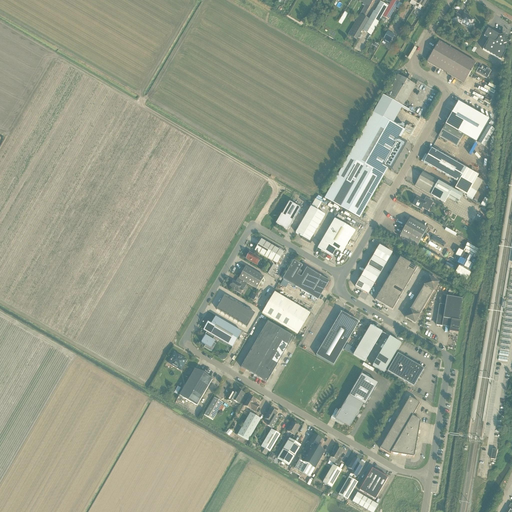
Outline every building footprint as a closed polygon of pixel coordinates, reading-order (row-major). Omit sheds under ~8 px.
[(366,4),(364,8),(368,11),(373,0),(367,0),(365,4),(366,4)] [(388,7),(383,17),(389,20),(400,2),(395,0),(392,0),(389,7),(388,7)] [(422,8),(426,0),(419,0),(415,7),(421,10),(422,8)] [(389,7),(384,4),(381,2),(375,11),(374,11),(369,20),(363,30),(371,36),(388,7),(389,7)] [(462,17),(456,14),(452,20),(461,25),(462,24),(472,29),(474,25),(472,23),(474,20),(468,17),(468,16),(464,13),(462,17)] [(360,14),(348,35),(357,40),(363,30),(369,20),(364,17),(360,14)] [(504,35),(500,36),(488,29),(484,36),(486,37),(485,38),(489,40),(483,50),(500,60),(504,53),(502,45),(506,44),(504,35)] [(390,43),(395,35),(388,31),(383,39),(390,43)] [(464,84),(476,63),(439,42),(427,62),(464,84)] [(485,72),(479,68),(476,73),(487,79),(491,71),(487,69),(485,72)] [(415,85),(404,79),(398,75),(385,97),(403,107),(415,85)] [(458,102),(445,125),(463,135),(476,142),(489,120),(458,102)] [(373,113),(353,148),(388,168),(391,170),(407,142),(401,138),(405,131),(373,113)] [(445,125),(439,136),(457,146),(463,135),(445,125)] [(383,177),(388,168),(353,148),(348,157),(369,169),(383,177)] [(478,176),(466,169),(432,149),(424,163),(459,183),(455,189),(467,196),(478,176)] [(346,211),(369,169),(348,157),(325,199),(346,211)] [(360,219),(383,177),(369,169),(346,211),(360,219)] [(463,196),(438,182),(423,173),(415,186),(431,195),(445,203),(448,198),(455,202),(456,200),(459,202),(463,196)] [(417,198),(415,201),(414,201),(413,203),(413,204),(413,205),(421,210),(422,208),(428,211),(433,202),(426,198),(424,202),(417,198)] [(322,203),(321,203),(315,199),(311,207),(296,233),(303,237),(302,239),(309,243),(311,243),(314,238),(312,237),(325,215),(317,211),(322,203)] [(282,215),(293,222),(301,209),(289,202),(282,215)] [(293,222),(282,215),(281,215),(276,224),(288,231),(293,222)] [(332,256),(332,255),(336,250),(342,253),(355,231),(335,219),(318,248),(332,256)] [(400,236),(417,246),(427,229),(410,219),(400,236)] [(448,229),(454,234),(456,231),(450,226),(448,229)] [(283,252),(262,240),(258,246),(257,245),(254,251),(277,264),(283,252)] [(386,263),(392,253),(379,245),(375,253),(373,252),(372,255),(386,263)] [(259,263),(260,260),(258,259),(258,258),(250,253),(246,259),(258,266),(260,264),(259,263)] [(380,274),(386,263),(372,255),(370,258),(372,259),(367,266),(380,274)] [(405,269),(409,263),(400,258),(396,264),(405,269)] [(296,287),(301,278),(297,275),(302,266),(294,261),(283,280),(296,287)] [(414,274),(417,268),(409,263),(405,269),(414,274)] [(402,275),(405,269),(396,264),(393,270),(402,275)] [(468,264),(464,272),(468,275),(472,268),(470,267),(470,266),(468,264)] [(374,284),(380,274),(367,266),(363,274),(361,273),(359,276),(368,280),(374,284)] [(233,281),(229,287),(241,294),(247,284),(257,289),(264,277),(246,267),(242,273),(241,273),(238,278),(243,281),(241,285),(233,281)] [(301,278),(296,287),(305,293),(310,296),(312,297),(311,299),(316,303),(317,300),(318,301),(329,282),(307,268),(301,278)] [(410,280),(414,274),(405,269),(402,275),(410,280)] [(398,281),(402,275),(393,270),(389,276),(398,281)] [(407,286),(410,280),(402,275),(398,281),(407,286)] [(362,291),(368,280),(359,276),(358,278),(359,279),(355,287),(362,291)] [(394,287),(398,281),(389,276),(386,282),(394,287)] [(434,291),(439,283),(429,277),(424,286),(434,291)] [(368,294),(374,284),(368,280),(362,291),(368,294)] [(403,292),(407,286),(398,281),(394,287),(403,292)] [(391,293),(394,287),(386,282),(382,288),(391,293)] [(429,299),(434,291),(424,286),(420,294),(429,299)] [(400,298),(403,292),(394,287),(391,293),(400,298)] [(387,299),(391,293),(382,288),(379,294),(387,299)] [(310,314),(288,300),(275,293),(262,314),(297,335),(310,314)] [(396,304),(400,298),(391,293),(387,299),(396,304)] [(384,305),(387,299),(379,294),(375,300),(384,305)] [(424,307),(429,299),(420,294),(415,302),(424,307)] [(225,295),(220,302),(225,305),(229,298),(225,295)] [(440,304),(437,326),(442,326),(442,325),(450,326),(449,332),(458,334),(460,321),(459,321),(462,300),(447,297),(441,296),(440,304)] [(229,298),(225,305),(229,307),(233,300),(229,298)] [(392,310),(396,304),(387,299),(384,305),(392,310)] [(233,300),(229,307),(233,310),(237,303),(233,300)] [(220,302),(216,309),(221,312),(225,305),(220,302)] [(420,315),(424,307),(415,302),(410,310),(420,315)] [(237,303),(233,310),(238,313),(242,305),(237,303)] [(225,305),(221,312),(225,314),(229,307),(225,305)] [(242,305),(238,313),(242,315),(246,308),(242,305)] [(229,307),(225,314),(229,317),(233,310),(229,307)] [(246,308),(242,315),(246,318),(250,311),(246,308)] [(233,310),(229,317),(234,320),(238,313),(233,310)] [(415,323),(420,315),(410,310),(405,318),(415,323)] [(250,311),(246,318),(251,320),(255,313),(250,311)] [(333,366),(359,323),(341,312),(326,339),(316,356),(333,366)] [(238,313),(234,320),(238,322),(242,315),(238,313)] [(242,315),(238,322),(242,325),(246,318),(242,315)] [(212,339),(214,337),(232,348),(242,332),(216,317),(211,324),(209,323),(204,331),(208,333),(201,344),(205,346),(211,350),(214,344),(213,344),(215,341),(212,339)] [(246,318),(242,325),(246,327),(251,320),(246,318)] [(275,338),(281,329),(268,322),(262,331),(275,338)] [(371,325),(354,356),(365,362),(383,332),(371,325)] [(294,337),(288,334),(281,329),(275,338),(288,346),(294,337)] [(309,329),(299,346),(316,356),(326,339),(309,329)] [(270,348),(275,338),(262,331),(257,340),(270,348)] [(384,373),(401,344),(390,337),(373,366),(384,373)] [(283,355),(288,346),(275,338),(270,348),(283,355)] [(265,357),(270,348),(257,340),(252,349),(265,357)] [(278,364),(283,355),(270,348),(265,357),(278,364)] [(259,366),(265,357),(252,349),(246,358),(259,366)] [(179,356),(174,353),(172,358),(170,363),(174,365),(173,366),(177,368),(177,367),(181,369),(180,370),(181,370),(187,360),(182,358),(179,356)] [(414,386),(424,369),(398,354),(388,371),(414,386)] [(272,373),(278,364),(265,357),(259,366),(272,373)] [(254,375),(259,366),(246,358),(241,367),(254,375)] [(267,383),(272,373),(259,366),(254,375),(267,383)] [(174,393),(179,396),(197,406),(213,379),(207,375),(204,373),(195,369),(183,389),(178,387),(174,393)] [(366,406),(378,384),(361,375),(336,417),(351,426),(364,405),(366,406)] [(239,404),(245,394),(238,390),(236,393),(233,392),(228,400),(233,403),(235,401),(239,404)] [(251,409),(256,412),(259,406),(255,403),(256,401),(255,400),(254,399),(252,397),(251,398),(250,397),(244,406),(251,410),(251,409)] [(214,398),(204,415),(213,420),(218,411),(221,406),(223,403),(214,398)] [(420,404),(410,398),(406,404),(416,410),(420,404)] [(416,410),(406,404),(402,411),(413,417),(413,416),(416,410)] [(277,413),(270,409),(265,419),(272,423),(269,427),(272,429),(276,422),(273,421),(277,413)] [(413,417),(402,411),(398,417),(409,423),(413,417)] [(261,419),(250,413),(238,435),(248,441),(261,419)] [(420,421),(413,416),(413,417),(409,423),(407,427),(419,429),(420,421)] [(409,423),(398,417),(395,423),(405,429),(407,427),(409,423)] [(287,431),(288,432),(294,436),(300,426),(293,422),(287,431)] [(405,429),(395,423),(391,430),(402,436),(403,433),(405,429)] [(419,429),(407,427),(405,429),(403,433),(418,436),(419,429)] [(280,435),(272,430),(261,447),(265,449),(267,451),(270,452),(280,435)] [(402,436),(391,430),(387,436),(398,442),(399,440),(402,436)] [(418,436),(403,433),(402,436),(399,440),(402,441),(417,443),(418,436)] [(312,445),(302,462),(315,469),(325,452),(317,447),(322,439),(314,435),(309,443),(312,445)] [(398,442),(387,436),(384,442),(394,448),(398,442)] [(278,459),(288,465),(289,466),(301,446),(290,439),(278,459)] [(402,441),(399,440),(398,442),(394,448),(391,454),(400,455),(402,441)] [(417,443),(402,441),(400,455),(414,458),(417,443)] [(394,448),(384,442),(380,449),(390,455),(391,454),(394,448)] [(329,461),(334,465),(338,467),(342,460),(339,459),(343,451),(336,447),(330,457),(331,457),(329,461)] [(358,467),(361,462),(354,458),(348,468),(352,471),(351,474),(357,477),(361,469),(358,467)] [(333,465),(323,483),(332,488),(342,470),(333,465)] [(371,480),(376,471),(372,469),(367,477),(371,480)] [(375,482),(380,473),(376,471),(371,480),(375,482)] [(379,484),(384,476),(380,473),(375,482),(379,484)] [(379,484),(383,487),(388,478),(384,476),(379,484)] [(349,477),(339,495),(348,500),(358,483),(349,477)] [(375,482),(371,480),(367,477),(365,482),(373,486),(375,482)] [(395,481),(390,491),(395,494),(400,485),(395,481)] [(367,495),(370,491),(373,486),(365,482),(360,491),(367,495)] [(383,487),(379,484),(375,482),(373,486),(381,491),(383,487)] [(400,485),(395,494),(400,497),(406,488),(400,485)] [(378,495),(381,491),(373,486),(370,491),(378,495)] [(406,488),(400,497),(406,500),(412,504),(413,492),(406,488)] [(375,500),(378,495),(370,491),(367,495),(375,500)] [(390,491),(382,504),(387,507),(395,494),(390,491)] [(374,511),(378,505),(357,494),(352,502),(369,511),(374,511)] [(395,494),(387,507),(393,510),(400,497),(395,494)] [(400,497),(393,510),(396,511),(399,511),(402,506),(406,500),(400,497)] [(406,500),(402,506),(411,511),(412,504),(406,500)]
